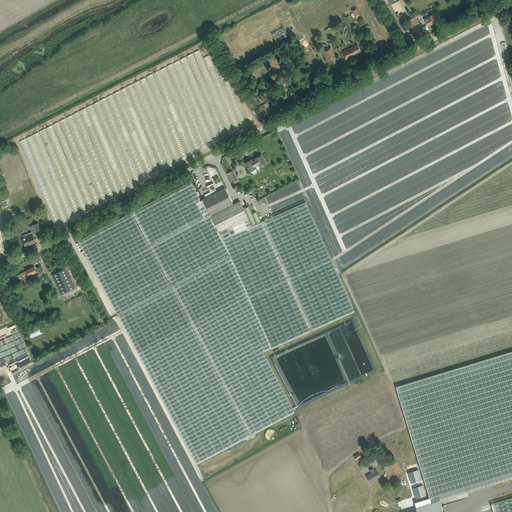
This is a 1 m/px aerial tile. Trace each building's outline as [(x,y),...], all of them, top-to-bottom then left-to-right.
[(359,14),(360,14),(356,7),(351,10),(355,17),(356,16),(357,18),(360,16),(359,14)] [(424,19),(428,26),(436,22),(436,23),(441,20),(437,12),(432,14),(432,15),(424,19)] [(410,24),(413,30),(416,34),(423,31),(421,26),(417,20),(410,24)] [(287,37),(282,28),(272,34),(276,42),(287,37)] [(342,52),(343,55),(346,59),(353,55),(361,51),(359,46),(357,44),(350,48),(342,52)] [(336,57),(333,52),(331,47),(327,48),(322,51),(325,57),(327,61),(333,59),(333,58),(336,57)] [(285,81),(279,84),(284,92),(289,90),(285,81)] [(273,110),(270,105),(269,105),(268,102),(259,107),(261,110),(263,115),(273,110)] [(251,160),(246,163),(250,171),(256,168),(255,166),(259,164),(260,166),(265,163),(261,155),(256,158),(256,159),(252,161),(251,160)] [(237,181),(232,171),(227,174),(232,184),(237,181)] [(252,225),(248,216),(219,231),(203,199),(201,200),(191,181),(78,240),(197,464),(295,411),(263,351),(272,347),(272,348),(355,311),(306,201),(252,225)] [(202,198),(203,199),(219,231),(248,216),(240,200),(233,203),(225,187),(217,191),(213,184),(214,184),(213,182),(207,185),(208,187),(210,191),(204,194),(206,197),(202,198)] [(42,231),(40,226),(39,223),(33,225),(37,233),(42,231)] [(33,234),(23,238),(26,246),(36,242),(33,234)] [(21,273),(24,280),(27,285),(33,283),(29,275),(37,272),(34,266),(26,270),(27,271),(21,273)] [(52,275),(54,279),(61,294),(75,288),(68,273),(66,268),(52,275)] [(511,351),(396,386),(430,497),(431,502),(440,499),(511,477),(511,351)] [(396,461),(391,465),(397,473),(402,469),(396,461)] [(373,468),(372,469),(370,470),(372,473),(366,476),(368,478),(370,482),(380,476),(376,470),(375,471),(373,468)] [(418,469),(408,472),(411,483),(421,480),(418,469)] [(423,485),(413,488),(416,498),(426,495),(423,485)] [(443,511),(440,499),(431,502),(430,497),(415,502),(416,506),(417,511),(415,511),(443,511)] [(493,511),(511,511),(511,497),(495,503),(491,504),(493,511)]
